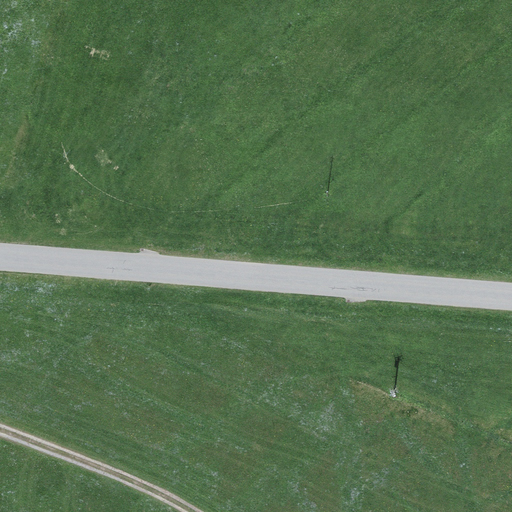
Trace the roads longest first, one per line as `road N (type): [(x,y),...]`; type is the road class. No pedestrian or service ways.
road 1 (tertiary): [(0,256),(511,294)]
road 2 (track): [(195,511),(0,427)]
